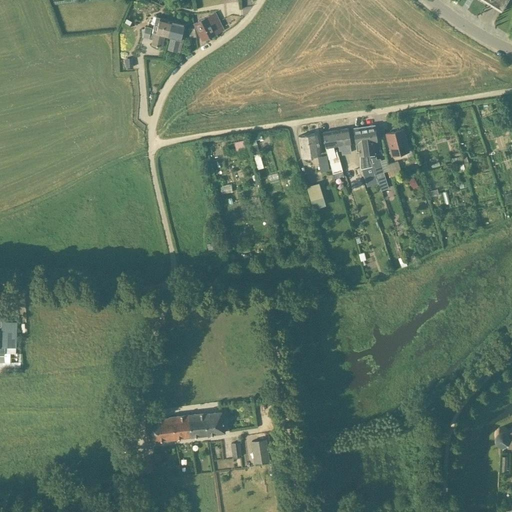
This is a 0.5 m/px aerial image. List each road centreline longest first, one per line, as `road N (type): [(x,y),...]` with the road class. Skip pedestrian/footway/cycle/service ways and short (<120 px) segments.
road 1 (residential): [(151,145),(511,91)]
road 2 (track): [(141,511),(130,389),(172,290)]
road 3 (residential): [(151,145),(161,95),(259,0)]
road 4 (unclassified): [(0,280),(172,290)]
road 5 (residential): [(172,290),(151,145)]
